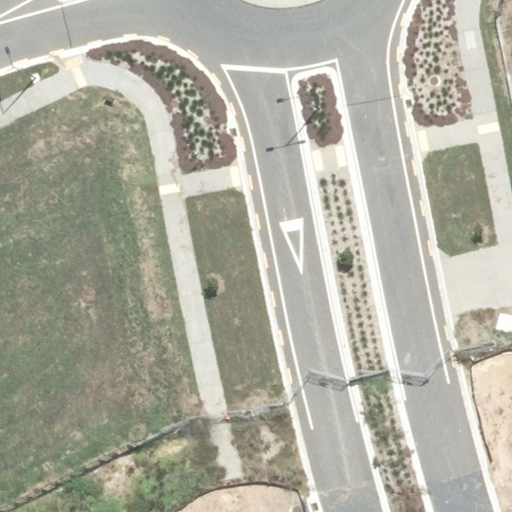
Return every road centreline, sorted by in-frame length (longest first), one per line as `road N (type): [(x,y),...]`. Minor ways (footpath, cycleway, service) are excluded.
road 1 (tertiary): [(350,6),(455,511)]
road 2 (tertiary): [(337,511),(236,33)]
road 3 (tertiary): [(350,6),(276,36),(236,33)]
